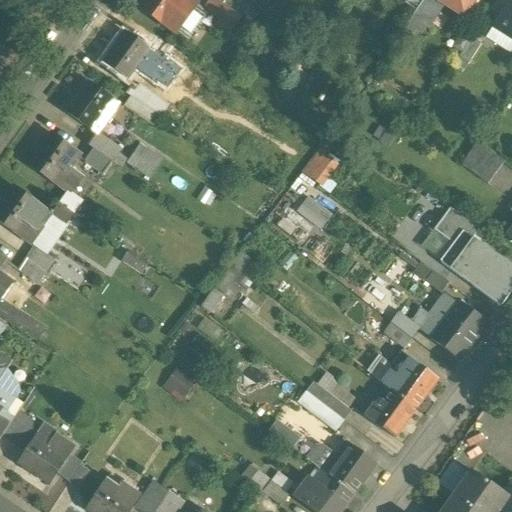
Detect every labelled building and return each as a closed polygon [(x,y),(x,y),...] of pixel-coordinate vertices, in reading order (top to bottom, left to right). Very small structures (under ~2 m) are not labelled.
[(197,8),(184,0),(150,0),(143,11),(170,30),(169,32),(176,37),(177,35),(178,35),(197,8)] [(240,16),(215,0),(207,0),(202,8),(220,19),(232,27),(233,28),(240,16)] [(425,0),(414,16),(428,26),(439,11),(436,9),(442,0),(425,0)] [(478,0),(451,0),(455,3),(451,9),(466,19),(478,0)] [(511,0),(509,0),(489,31),(511,46),(511,0)] [(232,27),(220,19),(212,32),(224,39),(232,27)] [(166,63),(125,34),(103,64),(127,81),(140,64),(145,68),(148,63),(159,71),(160,71),(166,63)] [(482,44),(472,38),(460,58),(469,64),(482,44)] [(159,71),(148,63),(145,68),(140,64),(127,81),(137,88),(139,86),(151,94),(165,74),(160,71),(159,71)] [(89,85),(67,115),(95,135),(97,136),(110,118),(108,117),(117,105),(89,85)] [(151,94),(139,86),(137,88),(131,98),(161,119),(169,107),(158,98),(151,94)] [(120,152),(97,136),(95,135),(87,147),(93,151),(112,163),(120,152)] [(79,158),(51,136),(29,166),(67,194),(70,196),(83,178),(71,170),(79,158)] [(506,165),(478,144),(464,164),(491,185),(506,165)] [(326,187),(342,162),(320,148),(304,173),(326,187)] [(158,162),(141,150),(130,167),(147,179),(158,162)] [(93,151),(85,163),(103,176),(112,163),(93,151)] [(51,215),(13,188),(0,207),(0,224),(30,246),(52,216),(51,215)] [(70,196),(67,194),(59,205),(74,216),(75,215),(82,204),(70,196)] [(74,216),(59,205),(51,215),(52,216),(52,215),(67,226),(70,221),(74,216)] [(478,231),(451,210),(435,231),(453,245),(463,233),(472,239),(478,231)] [(80,219),(75,215),(74,216),(70,221),(76,225),(80,219)] [(442,260),(501,305),(511,290),(511,269),(472,239),(463,233),(453,245),(442,260)] [(54,261),(35,248),(27,259),(46,272),(54,261)] [(149,265),(129,252),(123,261),(142,274),(149,265)] [(0,268),(5,261),(0,256),(0,302),(1,303),(2,302),(13,286),(0,277),(0,268)] [(46,272),(27,259),(19,272),(38,285),(46,272)] [(449,285),(431,272),(424,282),(442,295),(449,285)] [(457,307),(444,297),(428,319),(421,314),(412,327),(420,333),(460,363),(488,326),(459,305),(457,307)] [(46,330),(2,302),(1,303),(0,304),(0,317),(38,342),(46,330)] [(412,327),(399,318),(392,328),(412,343),(420,333),(412,327)] [(412,343),(392,328),(384,339),(404,354),(412,343)] [(436,382),(400,355),(390,369),(387,373),(389,374),(381,385),(392,393),(415,411),(436,382)] [(377,359),(367,375),(381,385),(389,374),(387,373),(390,369),(377,359)] [(182,403),(198,383),(178,368),(162,387),(182,403)] [(2,378),(0,377),(0,419),(0,420),(3,422),(21,397),(19,390),(2,378)] [(354,410),(315,381),(308,390),(346,419),(354,410)] [(415,411),(392,393),(380,410),(375,406),(366,419),(394,440),(415,411)] [(3,422),(0,420),(0,440),(2,438),(9,426),(3,422)] [(302,438),(278,420),(271,430),(295,448),(302,438)] [(37,436),(13,421),(9,426),(2,438),(26,454),(37,436)] [(74,448),(56,435),(50,443),(38,435),(26,454),(18,465),(49,485),(74,448)] [(376,463),(347,442),(339,454),(338,453),(325,471),(331,475),(355,493),(376,463)] [(73,461),(62,478),(70,483),(81,467),(81,466),(73,461)] [(81,466),(81,467),(70,483),(80,490),(91,474),(81,466)] [(471,470),(442,511),(497,511),(509,494),(471,470)] [(323,487),(319,492),(314,488),(305,501),(319,511),(340,511),(355,493),(331,475),(323,487)] [(288,493),(271,480),(263,491),(280,503),(288,493)] [(323,487),(313,480),(300,497),(305,501),(314,488),(319,492),(323,487)] [(119,489),(107,481),(86,511),(88,511),(130,511),(140,498),(122,485),(119,489)] [(177,511),(184,503),(164,489),(156,501),(148,511),(177,511)] [(148,511),(156,501),(146,494),(136,509),(139,511),(148,511)]
